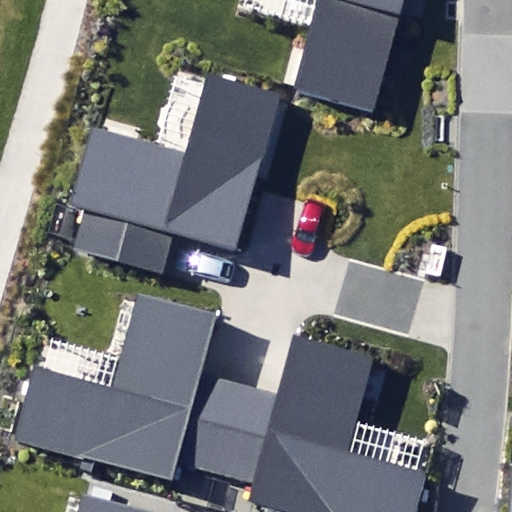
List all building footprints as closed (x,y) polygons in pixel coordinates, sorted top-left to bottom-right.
[(318,0),(311,29),(294,91),(374,113),(405,0),(318,0)] [(80,244),(161,268),(171,236),(235,256),(286,92),(207,68),(181,150),(95,123),(70,204),(91,210),(80,244)] [(216,470),(241,382),(203,371),(219,313),(136,290),(110,387),(36,366),(16,437),(173,480),(178,460),(216,470)] [(241,382),(216,470),(255,481),(250,500),(292,511),(409,511),(421,472),(350,452),(377,355),(292,332),(276,391),(241,382)] [(165,511),(80,489),(73,511),(165,511)]
